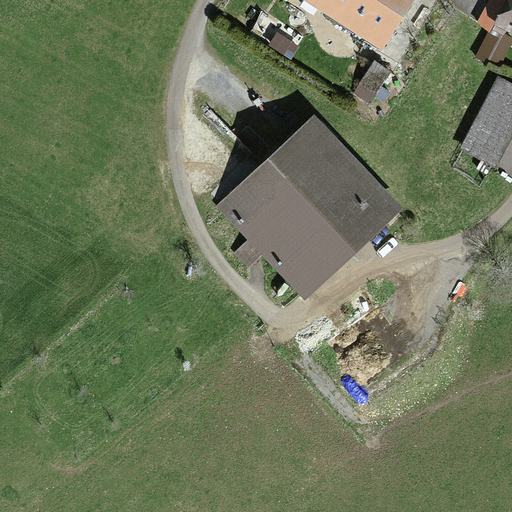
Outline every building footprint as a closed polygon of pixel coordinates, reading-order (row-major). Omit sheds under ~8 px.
[(315,0),(379,41),(406,0),(315,0)] [(506,28),(511,31),(511,0),(507,0),(505,4),(497,0),(489,0),(478,23),(489,31),(476,57),(497,66),(511,39),(502,34),(506,28)] [(390,72),(374,61),(354,92),(370,103),(390,72)] [(494,163),(511,129),(511,87),(499,80),(463,146),(494,163)] [(394,206),(314,120),(266,167),(252,152),(210,193),(253,238),(237,253),(248,264),(264,249),(303,291),(394,206)]
